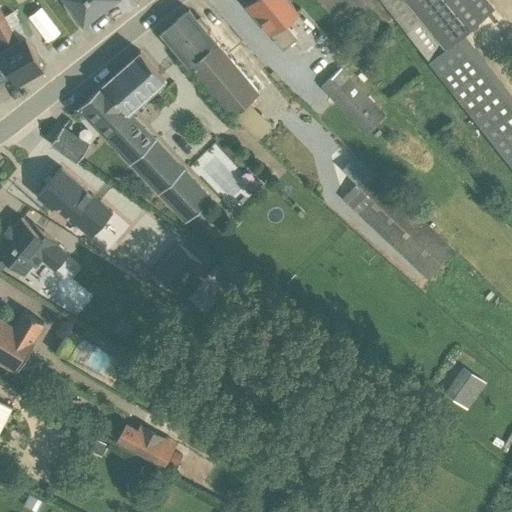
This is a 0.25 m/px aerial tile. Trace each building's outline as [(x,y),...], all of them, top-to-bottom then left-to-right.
[(112,0),(65,0),(82,23),(112,0)] [(286,0),(253,0),(246,7),(270,35),(274,32),(292,54),(307,41),(289,19),(297,13),(286,0)] [(511,94),(463,33),(494,8),(487,0),(380,0),(406,34),(511,171),(511,94)] [(15,83),(42,68),(10,14),(4,17),(0,9),(0,57),(9,73),(15,83)] [(196,19),(188,10),(161,33),(230,116),(256,140),(270,125),(247,102),(259,92),(199,18),(196,19)] [(300,52),(318,75),(340,59),(321,35),(300,52)] [(77,108),(184,222),(211,196),(130,112),(165,80),(139,51),(102,84),(77,108)] [(0,57),(0,77),(9,73),(0,57)] [(385,115),(340,68),(319,88),(364,135),(385,115)] [(62,127),(49,144),(48,144),(76,162),(88,145),(62,127)] [(454,250),(356,158),(351,164),(352,166),(330,189),(331,190),(426,279),(454,250)] [(60,168),(36,195),(52,208),(53,206),(71,221),(73,218),(92,233),(110,212),(92,196),(93,195),(60,168)] [(4,237),(0,241),(0,256),(1,255),(24,273),(31,264),(35,267),(41,260),(54,270),(67,254),(56,244),(57,242),(32,221),(30,224),(21,217),(12,227),(10,226),(2,235),(4,237)] [(201,265),(178,244),(153,272),(176,293),(201,265)] [(218,266),(187,294),(203,312),(234,284),(218,266)] [(0,363),(14,372),(42,329),(19,315),(12,325),(0,318),(0,363)] [(55,352),(67,359),(80,337),(68,329),(55,352)] [(464,364),(445,392),(468,407),(487,379),(464,364)] [(66,398),(63,409),(77,412),(79,401),(66,398)] [(0,429),(11,407),(0,401),(0,429)] [(125,422),(115,440),(163,467),(176,444),(140,423),(137,428),(125,422)] [(81,431),(75,443),(100,456),(106,445),(81,431)]
